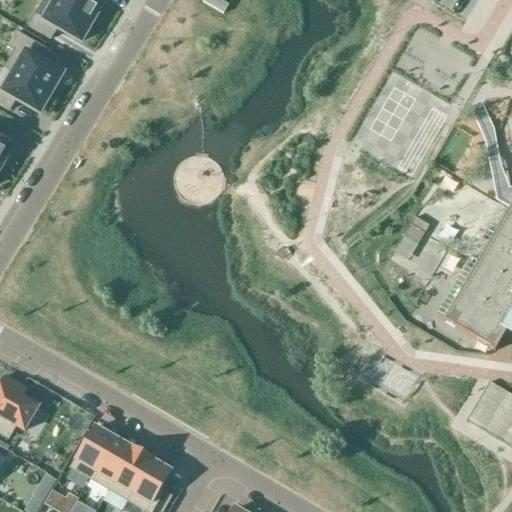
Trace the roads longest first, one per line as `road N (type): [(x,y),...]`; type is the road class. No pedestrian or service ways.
road 1 (residential): [(158,0),(0,260)]
road 2 (residential): [(0,336),(211,460)]
